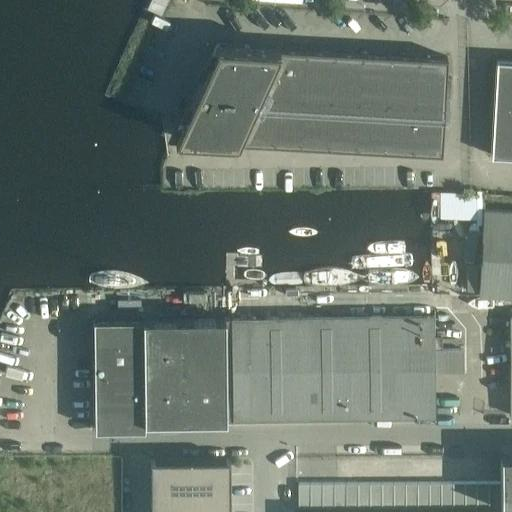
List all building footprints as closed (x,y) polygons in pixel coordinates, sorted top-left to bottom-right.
[(216,43),(195,91),(224,92),(245,45),(216,43)] [(245,45),(224,92),(256,94),(277,46),(245,45)] [(305,48),(277,46),(256,94),(274,95),(302,96),(305,48)] [(305,48),(302,96),(330,98),(333,50),(305,48)] [(333,50),(330,98),(358,99),(361,51),(333,50)] [(361,51),(358,99),(386,101),(389,53),(361,51)] [(389,53),(386,101),(414,102),(417,54),(389,53)] [(417,54),(414,102),(444,104),(445,83),(447,56),(417,54)] [(511,60),(496,60),(493,108),(511,108),(511,60)] [(195,91),(174,137),(203,138),(224,92),(195,91)] [(224,92),(203,138),(235,140),(256,94),(224,92)] [(256,94),(235,140),(272,142),(274,95),(256,94)] [(274,95),(272,142),(300,144),(302,96),(274,95)] [(302,96),(300,144),(328,145),(330,98),(302,96)] [(330,98),(328,145),(356,147),(358,99),(330,98)] [(358,99),(356,147),(384,149),(386,101),(358,99)] [(386,101),(384,149),(412,150),(414,102),(386,101)] [(414,102),(412,150),(441,152),(443,118),(444,104),(414,102)] [(511,108),(493,108),(491,156),(511,157),(511,108)] [(477,295),(511,296),(511,209),(483,208),(477,295)] [(433,314),(231,316),(231,346),(232,417),(432,414),(433,360),(442,360),(458,359),(457,335),(441,335),(433,335),(433,314)] [(99,318),(93,318),(94,428),(100,428),(144,427),(144,419),(232,419),(232,417),(231,346),(231,316),(142,317),(99,318)] [(511,456),(500,457),(500,480),(500,503),(500,508),(511,508),(511,456)] [(154,459),(150,459),(150,511),(229,511),(229,466),(229,459),(229,458),(225,458),(225,460),(154,460),(154,459)] [(500,480),(298,481),(298,505),(500,503),(500,480)]
